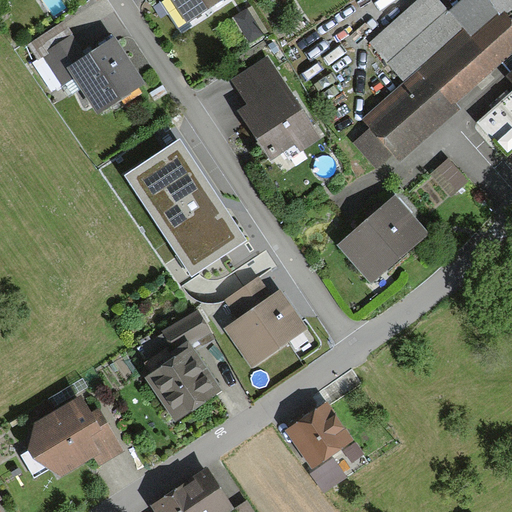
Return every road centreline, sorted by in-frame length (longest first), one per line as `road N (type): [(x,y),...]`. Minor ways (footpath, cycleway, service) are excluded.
road 1 (residential): [(121,0),(352,352)]
road 2 (unclassified): [(352,352),(105,511)]
road 3 (unclassified): [(511,207),(457,272),(352,352)]
